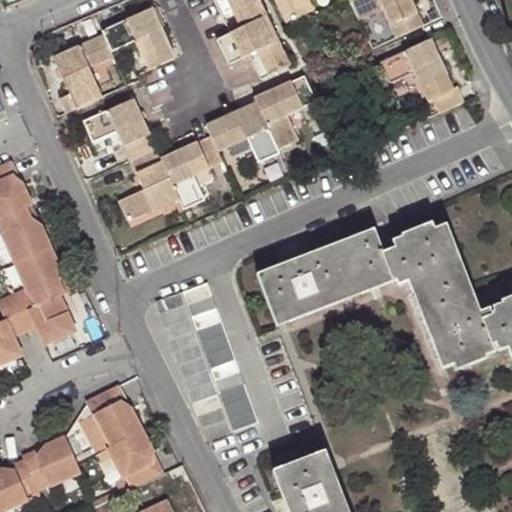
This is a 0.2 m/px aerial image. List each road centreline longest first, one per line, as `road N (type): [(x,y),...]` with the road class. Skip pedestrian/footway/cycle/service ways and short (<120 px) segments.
road 1 (unclassified): [(123,287),(511,112)]
road 2 (residential): [(153,347),(233,511)]
road 3 (residential): [(45,124),(123,287)]
road 4 (residential): [(153,347),(0,426)]
road 5 (residential): [(174,0),(213,91),(176,109)]
